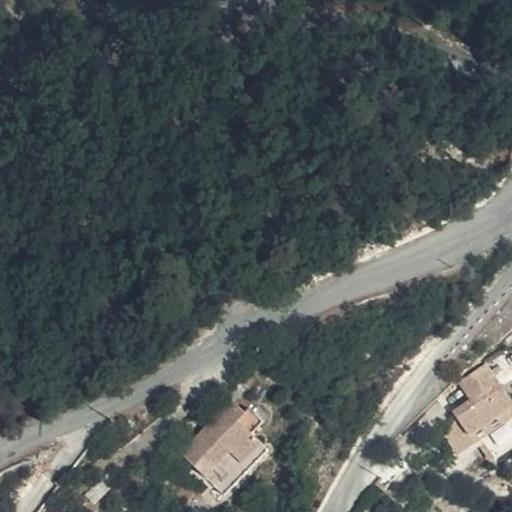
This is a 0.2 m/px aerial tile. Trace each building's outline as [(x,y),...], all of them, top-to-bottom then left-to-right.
[(504,374),(495,355),(471,367),(479,385),(504,374)] [(465,423),(511,401),(511,391),(504,374),(479,385),(452,397),(457,406),(438,416),(450,441),(470,431),(465,423)] [(269,435),(260,426),(246,412),(252,406),(241,396),(215,423),(224,432),(212,443),(202,434),(187,450),(211,473),(237,449),(246,457),(269,435)] [(260,426),(274,413),(260,398),(252,406),(246,412),(260,426)] [(202,434),(212,443),(224,432),(215,423),(202,434)] [(277,443),(269,435),(246,457),(237,449),(211,473),(229,490),(277,443)]
